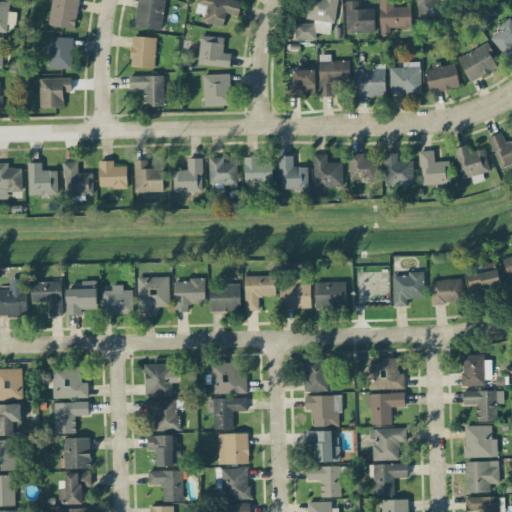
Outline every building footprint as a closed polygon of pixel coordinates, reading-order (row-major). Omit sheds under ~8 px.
[(0,0),(0,31),(7,31),(7,24),(15,24),(16,11),(9,11),(9,0),(0,0)] [(76,27),(78,0),(51,0),(49,25),(76,27)] [(161,29),(165,0),(137,0),(134,25),(161,29)] [(202,21),(223,26),(227,12),(237,15),(240,1),(235,0),(197,0),(195,12),(204,14),(202,21)] [(337,0),(307,0),(306,20),(336,21),(337,0)] [(345,0),(346,32),(374,32),(374,8),(359,8),(358,0),(345,0)] [(390,34),(390,27),(411,26),(411,6),(393,6),(392,0),(378,0),(380,34),(390,34)] [(438,15),(436,0),(416,0),(418,17),(438,15)] [(511,52),(511,19),(510,18),(489,36),(507,57),(511,52)] [(294,23),(295,40),(316,39),(316,22),(294,23)] [(155,66),(156,36),(132,35),(131,66),(155,66)] [(198,63),(229,66),(231,53),(223,52),(224,37),(200,35),(198,63)] [(72,37),(49,36),(48,67),(71,68),(72,37)] [(458,57),(469,81),(499,66),(488,42),(458,57)] [(333,95),(333,82),(350,81),(349,59),(330,60),(330,53),(318,54),(319,96),(333,95)] [(389,67),(390,93),(421,92),(420,61),(403,61),(403,67),(389,67)] [(355,68),(355,96),(385,95),(385,63),(374,63),(375,68),(355,68)] [(424,66),(429,92),(459,86),(455,63),(440,65),(439,63),(424,66)] [(288,80),(287,95),(315,95),(315,70),(293,69),(293,80),(288,80)] [(229,73),(203,74),(204,105),(230,104),(229,73)] [(144,105),(164,105),(164,74),(129,75),(129,89),(144,88),(144,105)] [(72,91),(71,77),(39,78),(40,107),(64,106),(64,91),(72,91)] [(511,139),(505,142),(502,132),(490,136),(499,167),(511,163),(511,139)] [(483,181),(482,172),(489,171),(486,149),(470,151),(468,144),(456,146),(461,178),(472,176),(473,182),(483,181)] [(451,183),(450,160),(434,161),(434,150),(420,150),(422,184),(451,183)] [(364,152),(349,153),(350,180),(378,180),(377,158),(364,159),(364,152)] [(385,184),(414,184),(413,160),(398,160),(398,152),(384,152),(385,184)] [(327,153),(313,153),(314,186),(343,185),(342,161),(328,162),(327,153)] [(280,188),(308,188),(308,166),(294,166),(293,155),(279,155),(280,188)] [(208,183),(237,184),(237,162),(224,161),(224,157),(209,156),(208,183)] [(245,183),(273,182),(272,161),(259,162),(258,156),(244,156),(245,183)] [(202,157),(187,157),(187,169),(173,169),(174,191),(202,191),(202,157)] [(135,191),(163,191),(162,167),(148,168),(147,159),(134,159),(135,191)] [(92,172),(78,172),(77,160),(63,161),(64,195),(93,194),(92,172)] [(127,186),(127,165),(113,165),(113,160),(99,160),(99,187),(127,186)] [(42,170),(41,161),(28,162),(29,194),(58,193),(57,169),(42,170)] [(0,198),(8,198),(7,191),(22,191),(21,167),(8,168),(8,162),(0,162),(0,198)] [(511,254),(502,258),(508,277),(511,275),(511,254)] [(482,271),(467,275),(471,290),(500,283),(494,261),(480,264),(482,271)] [(393,305),(407,305),(407,297),(424,297),(424,272),(393,273),(393,305)] [(244,275),(245,310),(260,309),(259,295),(276,295),(275,274),(244,275)] [(138,277),(138,312),(158,312),(158,305),(169,305),(169,276),(138,277)] [(188,311),(188,302),(205,302),(205,277),(189,277),(189,280),(174,281),(175,311),(188,311)] [(22,278),(9,278),(9,288),(0,288),(0,314),(26,315),(26,287),(22,287),(22,278)] [(432,302),(461,301),(460,278),(431,279),(432,302)] [(31,281),(31,301),(48,301),(49,315),(62,315),(61,280),(31,281)] [(66,288),(66,314),(81,313),(80,308),(97,308),(96,280),(81,280),(81,288),(66,288)] [(315,308),(346,307),(346,280),(315,281),(315,308)] [(311,307),(311,283),(301,283),(301,282),(280,282),(280,308),(311,307)] [(240,283),(209,284),(210,310),(241,310),(240,283)] [(123,284),(112,284),(112,290),(102,289),(102,312),(132,312),(133,289),(123,289),(123,284)] [(493,382),(492,359),(484,359),(484,353),(460,354),(462,384),(493,382)] [(368,358),(369,389),(405,387),(404,372),(398,372),(398,357),(368,358)] [(303,359),(304,390),(327,390),(326,359),(303,359)] [(212,393),(247,392),(246,377),(240,377),(240,361),(211,362),(212,393)] [(172,395),(172,382),(178,381),(178,370),(171,370),(171,363),(144,363),(145,395),(172,395)] [(81,366),(52,366),(53,397),(88,397),(88,381),(82,381),(81,366)] [(0,367),(0,398),(22,399),(22,367),(0,367)] [(503,389),(463,390),(463,403),(477,403),(477,420),(497,420),(496,403),(504,403),(503,389)] [(404,392),(366,393),(366,406),(371,406),(372,423),(392,423),(391,406),(405,406),(404,392)] [(339,425),(338,410),(343,410),(342,394),(305,395),(305,408),(311,408),(312,425),(339,425)] [(247,396),(206,397),(207,410),(213,410),(214,428),(233,428),(233,410),(247,410),(247,396)] [(179,429),(179,408),(183,408),(184,399),(146,399),(146,412),(154,413),(154,429),(179,429)] [(55,432),(75,432),(75,416),(88,415),(88,401),(50,402),(50,413),(55,413),(55,432)] [(0,403),(0,433),(21,433),(20,403),(0,403)] [(492,424),(464,425),(464,456),(497,456),(497,438),(492,438),(492,424)] [(373,460),(399,459),(398,442),(406,442),(405,426),(369,428),(369,438),(373,438),(373,460)] [(316,460),(339,460),(338,436),(332,436),(332,429),(306,429),(306,445),(315,445),(316,460)] [(217,433),(218,463),(249,463),(248,432),(217,433)] [(157,465),(181,464),(181,450),(173,450),(172,434),(147,435),(147,449),(157,448),(157,465)] [(64,468),(90,467),(90,436),(63,437),(64,468)] [(0,469),(16,469),(15,439),(0,438),(0,469)] [(490,491),(490,482),(499,482),(498,460),(465,461),(465,492),(490,491)] [(374,495),(394,494),(394,477),(407,477),(407,462),(373,463),(374,495)] [(341,465),(307,466),(307,479),(321,479),(322,496),(341,496),(341,465)] [(222,499),(249,498),(248,467),(216,468),(216,491),(222,491),(222,499)] [(148,470),(148,484),(162,483),(163,500),(183,500),(182,469),(148,470)] [(82,503),(82,485),(91,484),(91,471),(64,472),(65,481),(58,481),(58,503),(82,503)] [(14,474),(0,474),(0,504),(15,505),(14,474)] [(499,511),(500,511),(504,511),(504,495),(465,496),(465,510),(480,509),(480,511),(499,511)] [(381,499),(381,511),(406,511),(406,498),(381,499)] [(337,511),(338,507),(331,507),(331,501),(308,501),(307,511),(337,511)] [(250,511),(250,503),(225,502),(224,511),(250,511)]
